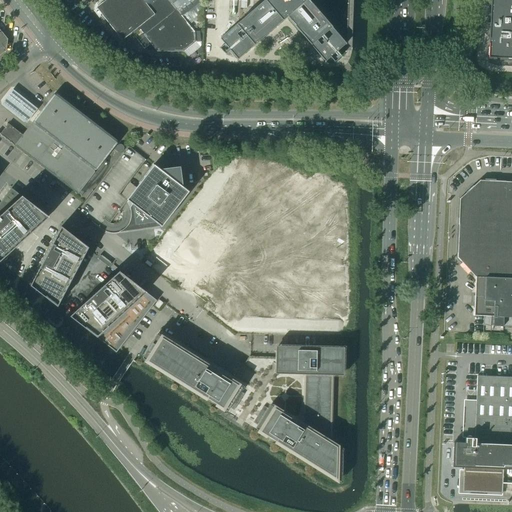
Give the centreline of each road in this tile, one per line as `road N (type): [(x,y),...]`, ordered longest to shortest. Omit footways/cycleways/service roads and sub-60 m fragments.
road 1 (secondary): [(391,132),(381,511)]
road 2 (secondary): [(406,511),(424,137)]
road 3 (tertiary): [(51,41),(73,73),(135,113),(212,126),(391,132)]
road 4 (tertiary): [(392,115),(180,112),(109,85),(51,41)]
road 5 (unclassified): [(199,316),(0,162)]
road 6 (secondary): [(142,476),(0,328)]
